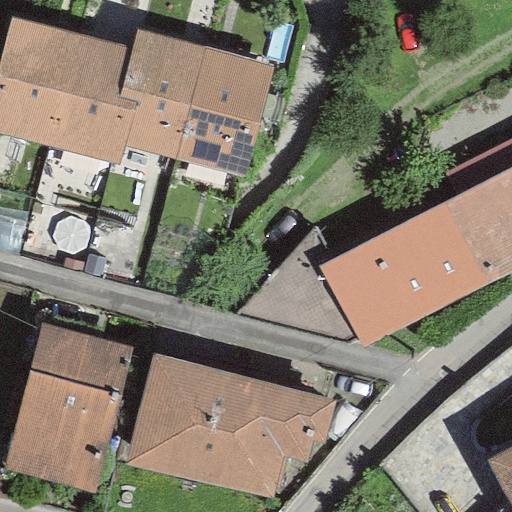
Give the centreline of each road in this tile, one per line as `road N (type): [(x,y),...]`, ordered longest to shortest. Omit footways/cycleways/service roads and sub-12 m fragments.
road 1 (residential): [(419,384),(396,369),(0,268)]
road 2 (residential): [(419,384),(301,511)]
